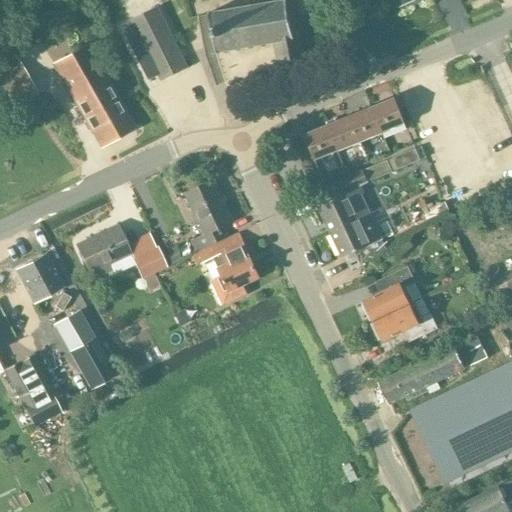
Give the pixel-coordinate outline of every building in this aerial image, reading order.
[(278,64),(305,60),(302,39),(305,38),(298,0),(287,0),(210,13),(216,53),(275,43),(278,64)] [(396,0),(400,8),(418,0),(396,0)] [(134,24),(123,29),(148,81),(159,75),(162,80),(188,67),(158,8),(132,21),(134,24)] [(99,147),(133,127),(86,45),(52,64),(99,147)] [(16,59),(0,68),(0,83),(10,102),(33,88),(16,59)] [(394,98),(371,107),(382,133),(405,124),(394,98)] [(382,133),(371,107),(349,116),(360,142),(382,133)] [(360,142),(349,116),(327,125),(337,151),(360,142)] [(337,151),(327,125),(304,134),(315,161),(337,151)] [(415,149),(404,154),(408,165),(420,160),(415,149)] [(404,154),(393,158),(397,169),(408,165),(404,154)] [(387,161),(376,165),(380,176),(391,171),(387,161)] [(376,165),(365,170),(369,180),(380,176),(376,165)] [(330,231),(369,213),(361,195),(365,193),(362,186),(369,183),(363,169),(326,187),(331,199),(317,205),(330,231)] [(225,227),(234,223),(214,180),(185,194),(204,235),(192,240),(197,252),(230,237),(225,227)] [(444,199),(422,209),(425,218),(448,208),(444,199)] [(481,219),(491,214),(485,200),(475,205),(481,219)] [(382,240),(369,213),(330,231),(342,258),(355,253),(360,265),(387,252),(382,240)] [(430,224),(429,229),(431,233),(435,235),(440,233),(441,228),(439,224),(435,222),(430,224)] [(89,274),(131,254),(118,225),(75,245),(89,274)] [(217,244),(198,252),(203,263),(213,259),(217,267),(222,277),(213,281),(224,306),(248,295),(244,286),(260,278),(250,258),(244,244),(222,255),(217,244)] [(157,248),(133,259),(142,278),(166,267),(157,248)] [(166,254),(172,266),(184,260),(178,248),(166,254)] [(32,302),(64,286),(46,253),(15,270),(32,302)] [(372,322),(410,304),(403,288),(415,283),(408,267),(379,281),(384,292),(363,302),(372,322)] [(412,341),(437,329),(423,298),(410,304),(372,322),(381,342),(407,330),(412,341)] [(121,373),(84,308),(60,322),(96,387),(121,373)] [(63,341),(54,322),(41,328),(50,347),(63,341)] [(488,358),(486,353),(474,329),(450,340),(453,347),(379,382),(389,404),(407,396),(410,400),(421,395),(419,390),(477,363),(488,358)] [(33,353),(17,362),(33,390),(20,397),(25,405),(24,406),(35,426),(61,412),(45,383),(48,382),(33,353)] [(17,362),(4,369),(5,370),(19,397),(20,397),(33,390),(17,362)] [(511,364),(412,412),(445,483),(511,452),(511,364)] [(499,486),(457,506),(459,511),(511,511),(511,481),(499,487),(499,486)]
